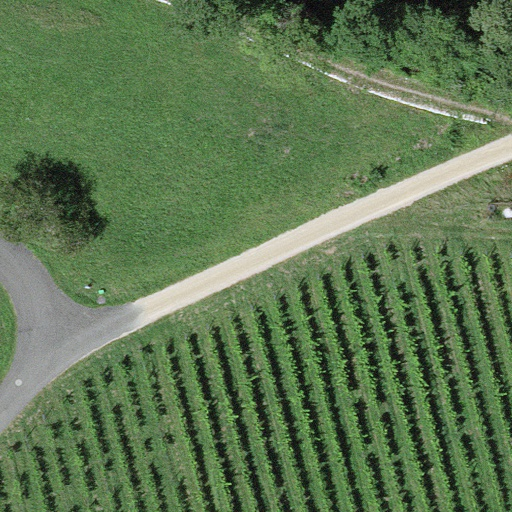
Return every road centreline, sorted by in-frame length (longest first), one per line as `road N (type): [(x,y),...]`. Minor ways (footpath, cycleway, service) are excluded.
road 1 (track): [(59,343),(511,143)]
road 2 (track): [(511,209),(366,203)]
